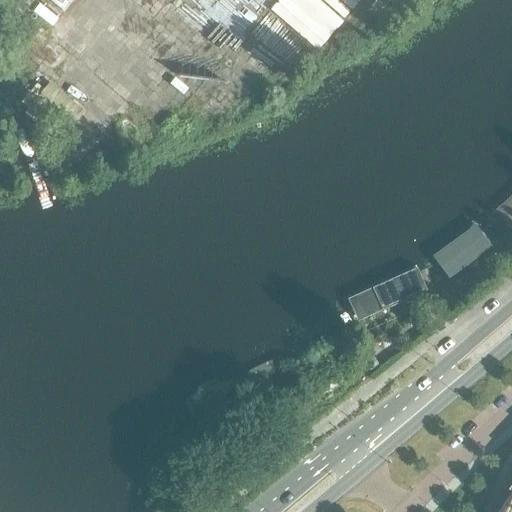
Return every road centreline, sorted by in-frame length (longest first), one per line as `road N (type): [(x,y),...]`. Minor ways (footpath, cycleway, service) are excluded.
road 1 (secondary): [(511,309),(342,446)]
road 2 (secondary): [(360,468),(511,340)]
road 3 (residential): [(407,511),(511,410)]
